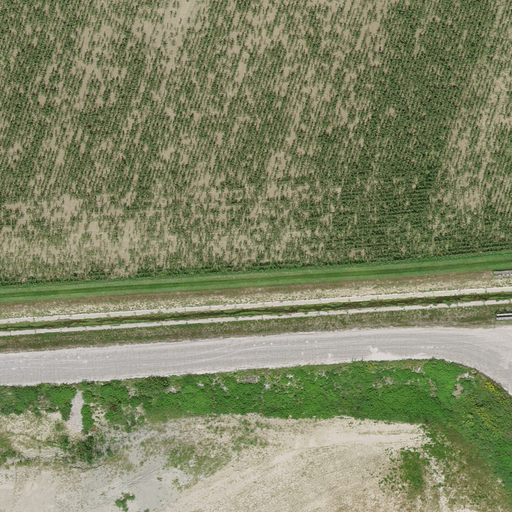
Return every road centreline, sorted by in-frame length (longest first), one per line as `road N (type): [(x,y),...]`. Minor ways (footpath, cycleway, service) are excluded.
road 1 (track): [(511,360),(0,396)]
road 2 (track): [(511,261),(0,295)]
